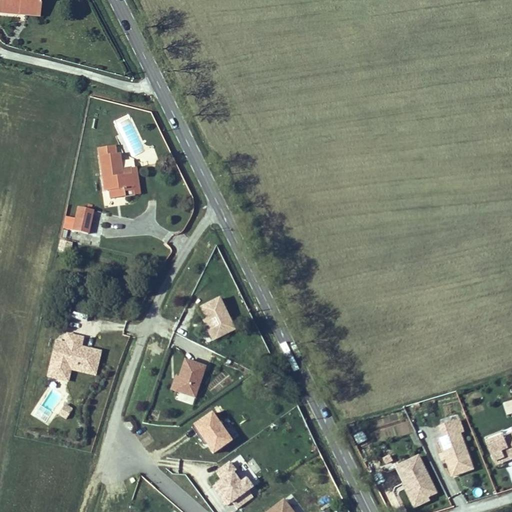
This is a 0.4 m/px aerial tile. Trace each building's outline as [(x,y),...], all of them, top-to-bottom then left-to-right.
[(42,0),(0,0),(0,12),(20,14),(20,7),(41,9),(42,0)] [(41,16),(41,9),(20,7),(20,14),(41,16)] [(105,191),(109,190),(124,188),(125,192),(135,190),(133,174),(123,175),(122,170),(119,153),(115,154),(114,146),(99,148),(105,191)] [(124,188),(109,190),(111,198),(140,194),(136,167),(122,170),(123,175),(133,174),(135,190),(125,192),(124,188)] [(88,233),(93,210),(79,207),(74,230),(88,233)] [(68,253),(71,244),(61,240),(58,249),(68,253)] [(218,296),(199,305),(215,338),(234,328),(218,296)] [(215,338),(205,318),(202,319),(212,339),(215,338)] [(83,337),(68,334),(66,343),(65,347),(56,345),(53,358),(59,359),(56,371),(70,374),(71,368),(95,374),(101,351),(86,347),(84,354),(80,353),(81,346),(83,337)] [(59,359),(53,358),(49,376),(68,380),(70,374),(56,371),(59,359)] [(205,366),(184,359),(173,389),(193,397),(205,366)] [(178,375),(174,374),(169,388),(173,389),(178,375)] [(506,416),(511,414),(511,400),(503,403),(506,416)] [(64,403),(57,415),(66,420),(73,409),(64,403)] [(192,425),(211,459),(227,450),(225,445),(230,442),(214,413),(192,425)] [(456,419),(437,426),(441,437),(435,439),(450,476),(471,468),(457,432),(461,430),(456,419)] [(500,430),(484,436),(485,440),(502,434),(500,430)] [(502,434),(485,440),(494,464),(511,456),(511,431),(511,430),(502,434)] [(357,444),(367,442),(364,432),(355,435),(357,444)] [(435,493),(416,455),(395,466),(403,482),(400,484),(412,509),(426,502),(425,498),(435,493)] [(227,511),(232,511),(254,498),(230,462),(215,472),(221,481),(211,488),(227,511)] [(275,511),(286,505),(282,499),(263,511),(275,511)]
